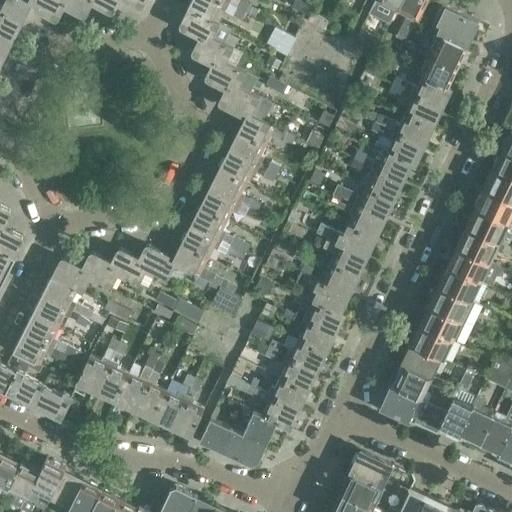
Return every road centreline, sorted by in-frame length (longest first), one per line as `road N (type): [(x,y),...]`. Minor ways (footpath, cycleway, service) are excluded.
road 1 (residential): [(341,412),(511,47)]
road 2 (residential): [(293,499),(195,467),(106,456),(0,408)]
road 3 (residential): [(151,34),(46,47),(1,132),(48,224)]
road 4 (residential): [(48,224),(161,205),(196,132),(151,34)]
road 5 (residential): [(511,492),(341,412)]
